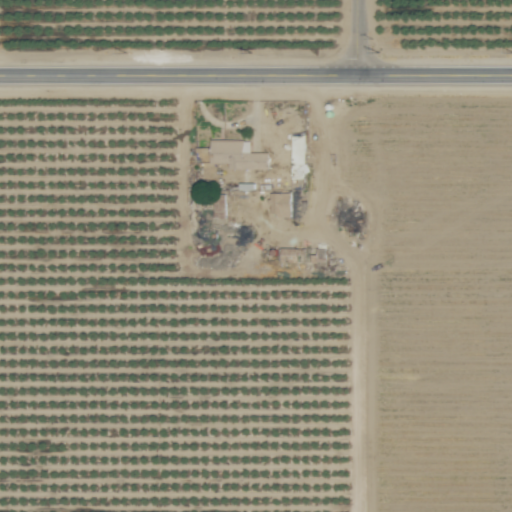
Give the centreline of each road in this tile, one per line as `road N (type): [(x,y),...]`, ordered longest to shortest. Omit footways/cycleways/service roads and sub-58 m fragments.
road 1 (secondary): [(0,76),(511,78)]
road 2 (track): [(358,511),(356,258),(321,236),(316,218),(335,79)]
